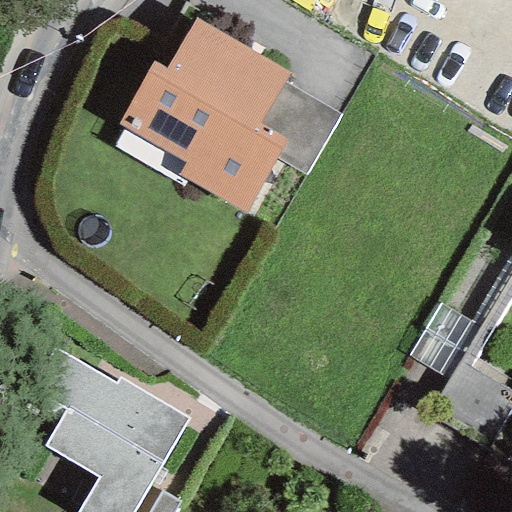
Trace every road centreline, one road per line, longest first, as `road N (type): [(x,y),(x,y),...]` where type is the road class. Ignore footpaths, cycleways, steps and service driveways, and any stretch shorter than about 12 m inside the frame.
road 1 (residential): [(0,219),(106,295),(257,427),(436,511)]
road 2 (residential): [(67,0),(0,178)]
